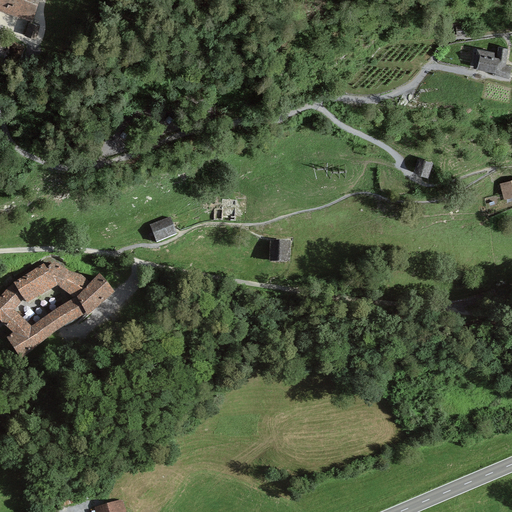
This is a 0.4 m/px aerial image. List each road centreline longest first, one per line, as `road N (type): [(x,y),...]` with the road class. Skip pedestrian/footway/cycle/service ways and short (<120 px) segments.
road 1 (track): [(0,122),(20,150),(57,166),(91,167),(183,132),(272,120),(314,103)]
road 2 (track): [(436,56),(410,86),(369,100),(328,95),(314,103),(394,153),(405,171)]
road 3 (primary): [(399,511),(511,464)]
